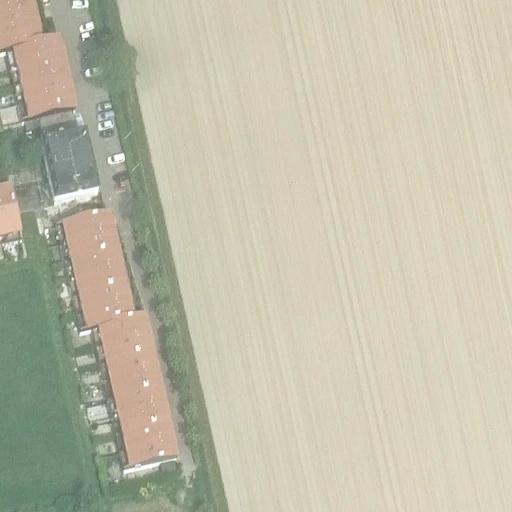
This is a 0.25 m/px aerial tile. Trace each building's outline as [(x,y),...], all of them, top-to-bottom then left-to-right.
[(0,0),(0,58),(13,55),(29,125),(29,126),(71,117),(74,116),(58,45),(40,49),(29,0),(0,0)] [(39,236),(47,234),(46,232),(87,223),(84,208),(93,206),(91,198),(97,197),(83,139),(77,140),(71,117),(29,126),(29,125),(23,126),(25,134),(39,131),(43,148),(40,148),(47,177),(10,184),(17,213),(33,210),(39,236)] [(0,242),(19,239),(9,194),(0,196),(0,242)] [(46,232),(47,234),(63,231),(86,337),(99,334),(102,345),(131,474),(175,464),(149,345),(143,323),(131,326),(107,221),(107,218),(87,223),(46,232)] [(174,465),(159,468),(161,479),(176,475),(174,465)]
